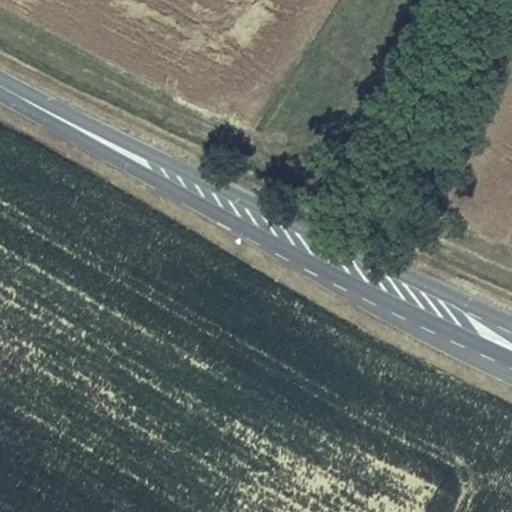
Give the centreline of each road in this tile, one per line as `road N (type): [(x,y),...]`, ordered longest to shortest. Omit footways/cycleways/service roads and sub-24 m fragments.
road 1 (tertiary): [(0,87),(319,269),(511,360)]
road 2 (tertiary): [(511,324),(0,85)]
road 3 (track): [(335,244),(467,0)]
